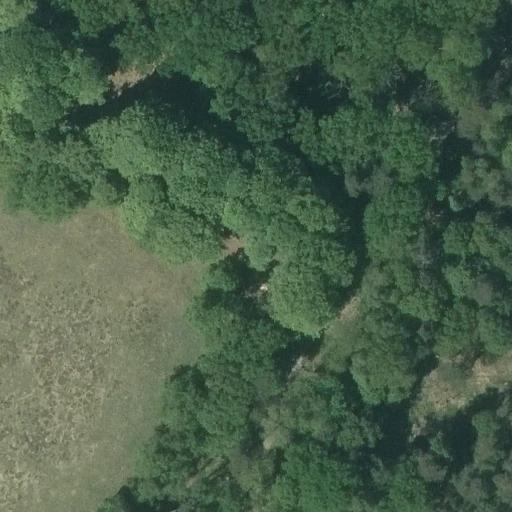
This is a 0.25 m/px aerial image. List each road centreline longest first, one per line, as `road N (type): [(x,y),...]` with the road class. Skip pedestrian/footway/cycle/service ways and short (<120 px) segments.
road 1 (track): [(246,511),(256,444),(337,270),(511,47)]
road 2 (track): [(337,270),(0,77)]
